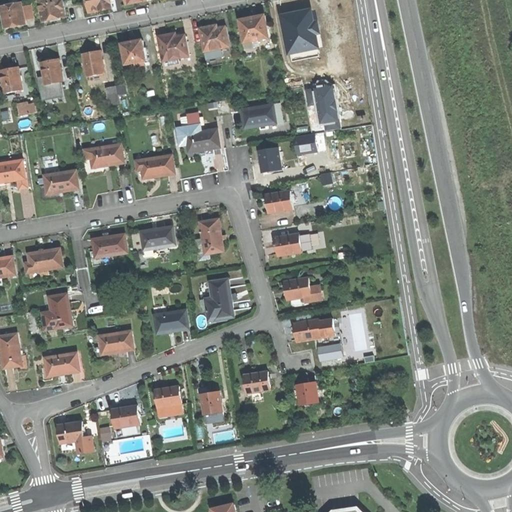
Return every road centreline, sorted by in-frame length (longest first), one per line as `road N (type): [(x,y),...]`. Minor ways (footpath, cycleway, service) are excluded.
road 1 (residential): [(0,235),(225,196),(240,216),(267,310),(257,324),(38,410)]
road 2 (secondary): [(497,394),(475,352),(407,0)]
road 3 (tertiary): [(379,441),(46,496)]
road 4 (secondary): [(370,0),(421,285),(436,297)]
road 5 (secondary): [(381,0),(436,297)]
road 6 (residential): [(223,0),(0,44)]
